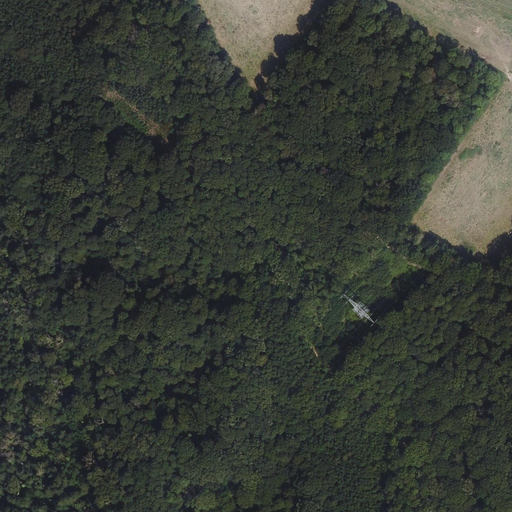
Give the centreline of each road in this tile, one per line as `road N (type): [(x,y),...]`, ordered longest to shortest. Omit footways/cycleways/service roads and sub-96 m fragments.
road 1 (track): [(123,382),(57,299),(0,122)]
road 2 (track): [(138,0),(195,175),(275,244)]
road 3 (track): [(511,296),(493,301),(358,233),(275,244)]
road 4 (track): [(398,435),(296,329),(277,296),(275,244)]
road 5 (track): [(275,244),(252,298),(270,397)]
road 6 (track): [(270,397),(246,416),(123,382)]
